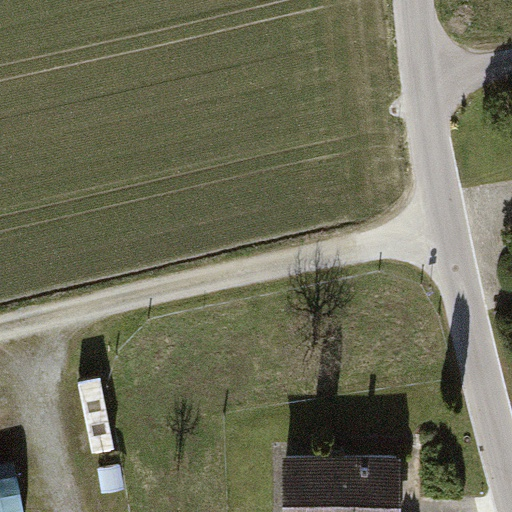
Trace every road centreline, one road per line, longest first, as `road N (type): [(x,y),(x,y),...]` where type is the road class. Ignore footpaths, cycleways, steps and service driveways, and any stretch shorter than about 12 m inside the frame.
road 1 (track): [(0,337),(444,229)]
road 2 (residential): [(444,229),(511,478)]
road 3 (track): [(414,0),(444,229)]
